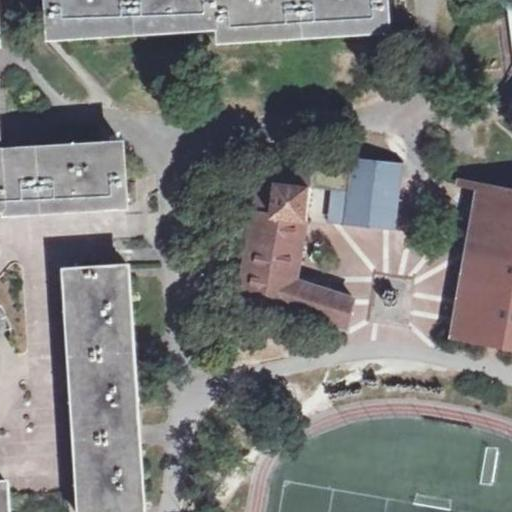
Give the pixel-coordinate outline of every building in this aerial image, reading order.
[(389,31),(387,0),(52,0),(55,39),(222,28),(223,41),(389,31)] [(0,27),(0,208),(10,208),(10,215),(128,208),(124,145),(116,146),(48,150),(0,152),(0,43),(1,43),(0,27)] [(280,200),(310,205),(374,206),(380,163),(334,164),(264,169),(243,293),(350,328),(356,300),(297,281),(305,234),(275,229),(280,200)] [(511,190),(481,184),(454,336),(511,347),(511,190)] [(305,234),(310,205),(280,200),(275,229),(305,234)] [(119,269),(69,272),(84,511),(144,511),(145,510),(140,442),(140,427),(135,359),(134,344),(130,276),(129,268),(119,269)] [(9,511),(8,498),(8,486),(0,485),(0,511),(9,511)]
